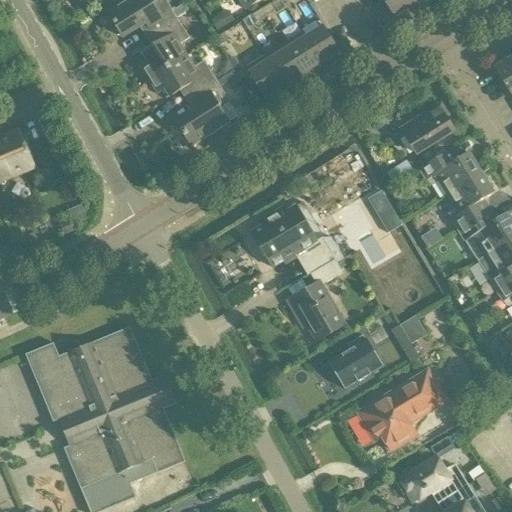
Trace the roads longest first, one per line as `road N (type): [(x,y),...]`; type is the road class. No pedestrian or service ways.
road 1 (residential): [(307,511),(144,226)]
road 2 (tertiary): [(383,77),(144,226)]
road 3 (tertiary): [(144,226),(19,0)]
road 4 (tertiary): [(0,304),(144,226)]
